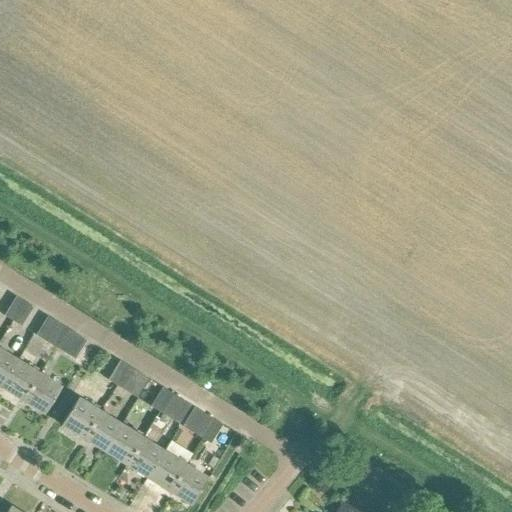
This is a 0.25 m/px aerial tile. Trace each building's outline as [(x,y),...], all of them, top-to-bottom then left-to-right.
[(12,322),(23,304),(15,299),(4,317),(12,322)] [(23,304),(12,322),(21,327),(32,309),(23,304)] [(54,348),(66,330),(47,319),(36,337),(54,348)] [(66,330),(54,348),(75,361),(86,343),(66,330)] [(0,389),(0,390),(17,363),(0,351),(0,389)] [(22,403),(39,376),(17,363),(0,390),(22,403)] [(115,386),(126,368),(119,363),(108,381),(115,386)] [(126,368),(115,386),(124,391),(135,373),(126,368)] [(39,376),(22,403),(44,417),(60,390),(39,376)] [(159,414),(170,396),(162,391),(151,409),(159,414)] [(170,396),(159,414),(179,425),(190,407),(170,396)] [(82,440),(98,413),(77,400),(60,426),(82,440)] [(201,438),(212,421),(193,409),(182,427),(201,438)] [(98,413),(82,440),(103,453),(120,426),(98,413)] [(212,421),(201,438),(211,445),(222,427),(212,421)] [(125,467),(142,440),(120,426),(103,453),(125,467)] [(146,480),(163,453),(142,440),(125,467),(146,480)] [(168,493),(184,466),(163,453),(146,480),(168,493)] [(212,470),(217,460),(212,457),(206,466),(212,470)] [(184,466),(168,493),(189,507),(206,480),(184,466)]
